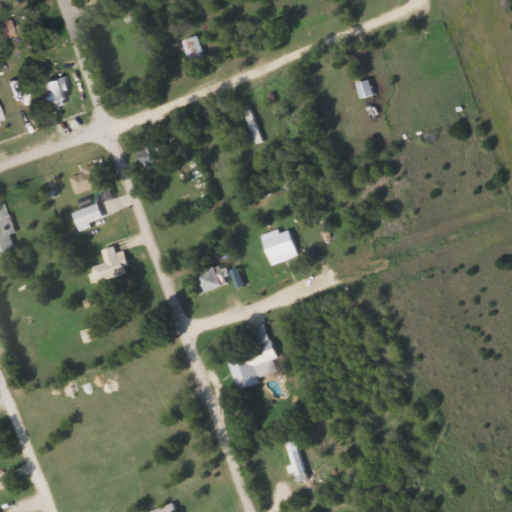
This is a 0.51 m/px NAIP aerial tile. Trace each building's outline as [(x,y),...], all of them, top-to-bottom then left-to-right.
[(0,13),(0,34),(11,32),(4,13),(0,13)] [(179,32),(186,57),(205,48),(196,29),(179,32)] [(41,53),(45,66),(64,59),(62,47),(41,53)] [(34,82),(42,109),(68,97),(57,70),(34,82)] [(352,73),(359,95),(374,91),(364,71),(352,73)] [(242,110),(253,143),(261,141),(250,108),(242,110)] [(132,137),(143,166),(172,155),(162,129),(132,137)] [(67,167),(73,191),(103,178),(102,153),(67,167)] [(66,200),(79,226),(88,217),(99,212),(92,194),(66,200)] [(0,201),(15,244),(0,249),(0,201)] [(256,226),(269,259),(295,250),(285,219),(256,226)] [(84,262),(89,279),(129,265),(121,242),(113,243),(112,236),(100,243),(100,256),(84,262)] [(193,265),(201,292),(242,279),(231,252),(193,265)] [(79,289),(83,302),(99,294),(95,284),(79,289)] [(221,349),(237,389),(260,381),(256,372),(281,362),(260,317),(244,320),(252,346),(221,349)] [(75,323),(83,336),(98,331),(88,318),(75,323)] [(293,434),(305,476),(290,478),(280,439),(293,434)] [(139,501),(143,511),(149,511),(174,502),(165,490),(139,501)]
